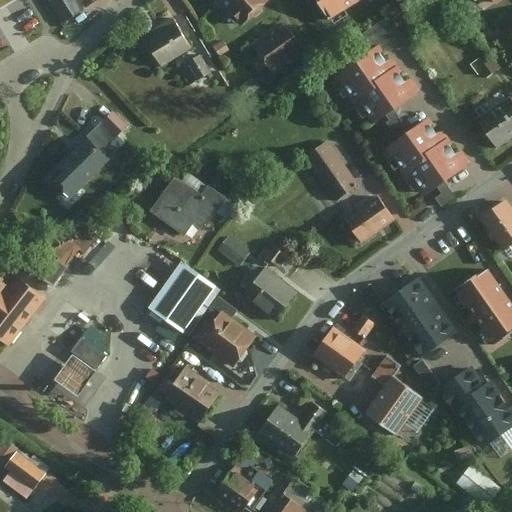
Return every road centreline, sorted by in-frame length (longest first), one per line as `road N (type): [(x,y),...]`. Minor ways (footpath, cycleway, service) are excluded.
road 1 (residential): [(179,511),(329,297),(488,182)]
road 2 (residential): [(0,389),(166,511)]
road 3 (residential): [(25,146),(7,82),(17,64),(70,59)]
road 4 (residential): [(413,67),(488,182)]
